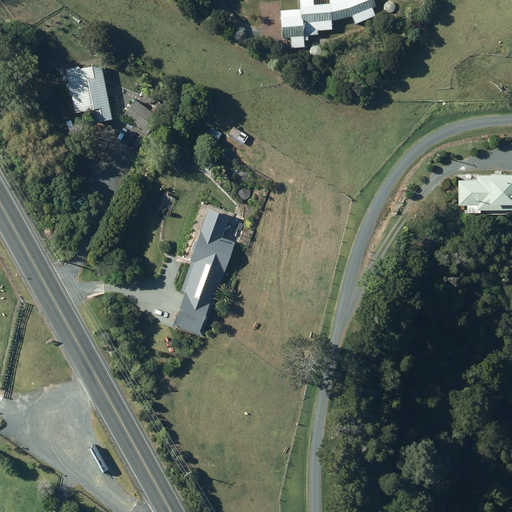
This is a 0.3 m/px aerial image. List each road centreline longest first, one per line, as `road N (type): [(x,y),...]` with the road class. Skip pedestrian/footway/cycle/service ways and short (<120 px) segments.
road 1 (unknown): [(315,511),(322,384),(364,221),(423,137),(448,125),(511,121)]
road 2 (secondary): [(0,229),(156,511)]
